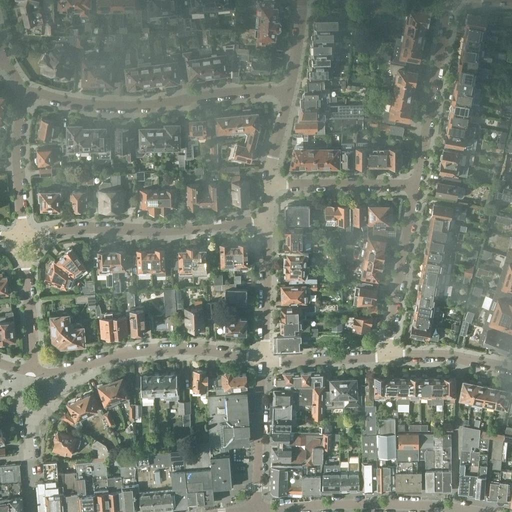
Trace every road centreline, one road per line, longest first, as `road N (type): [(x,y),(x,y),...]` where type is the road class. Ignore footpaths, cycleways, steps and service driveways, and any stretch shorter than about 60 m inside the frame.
road 1 (residential): [(21,87),(111,106),(289,93)]
road 2 (residential): [(40,237),(268,219)]
road 3 (residential): [(475,511),(255,509)]
road 4 (residential): [(264,359),(177,349),(47,374)]
road 5 (residential): [(415,184),(455,0)]
road 6 (residential): [(387,356),(415,184)]
road 7 (residential): [(255,509),(264,359)]
road 8 (residential): [(23,235),(16,175),(21,87)]
road 9 (residential): [(269,184),(415,184)]
road 10 (residential): [(264,359),(268,219)]
road 11 (residential): [(387,356),(455,356),(511,368)]
road 12 (residential): [(264,359),(387,356)]
